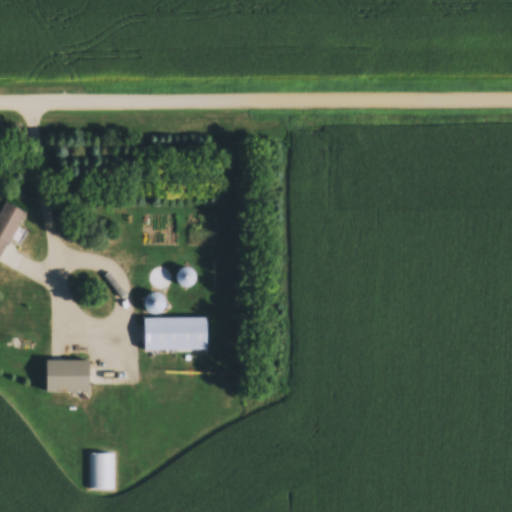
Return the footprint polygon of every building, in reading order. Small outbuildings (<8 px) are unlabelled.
[(0,210),(0,260),(1,261),(26,211),(5,200),(0,210)] [(149,313),(162,309),(158,292),(144,296),(149,313)] [(207,317),(144,317),(144,349),(207,349),(207,317)] [(47,391),(89,391),(89,359),(47,359),(47,391)] [(88,489),(113,489),(113,452),(88,452),(88,489)]
